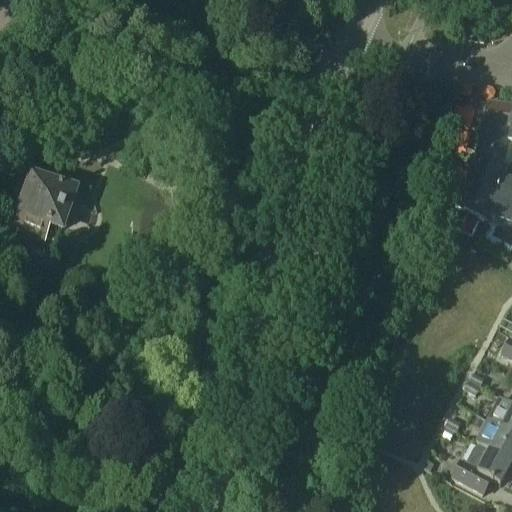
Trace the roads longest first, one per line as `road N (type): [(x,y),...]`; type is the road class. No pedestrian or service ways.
road 1 (secondary): [(225,511),(306,145),(343,58)]
road 2 (residential): [(154,0),(343,58)]
road 3 (residential): [(502,73),(343,58)]
